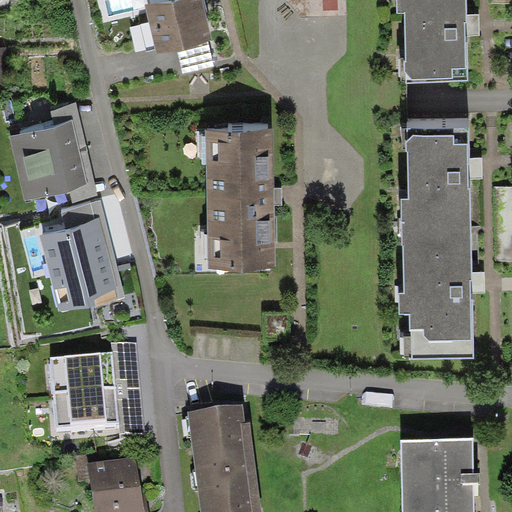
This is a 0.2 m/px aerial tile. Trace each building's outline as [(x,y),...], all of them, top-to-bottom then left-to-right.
[(204,0),(144,0),(149,17),(141,19),(148,48),(174,41),(181,70),(213,61),(206,33),(212,31),(204,0)] [(466,0),(401,0),(404,73),(468,71),(467,22),(466,0)] [(68,180),(72,196),(98,191),(76,97),(52,103),(55,116),(9,127),(24,190),(68,180)] [(275,115),(206,116),(207,256),(277,255),(276,191),(275,115)] [(470,120),(397,121),(400,341),(474,340),(473,280),(471,168),(470,120)] [(128,295),(101,195),(63,205),(67,218),(40,226),(61,301),(91,293),(94,305),(128,295)] [(290,309),(263,310),(265,338),(291,337),(290,309)] [(112,356),(51,361),(57,432),(118,427),(119,439),(144,437),(136,345),(111,347),(112,356)] [(244,410),(189,418),(202,511),(262,511),(251,427),(246,427),(244,410)] [(475,450),(402,451),(402,511),(475,511),(475,491),(475,450)] [(143,496),(137,460),(89,468),(95,511),(148,511),(148,507),(146,496),(143,496)]
